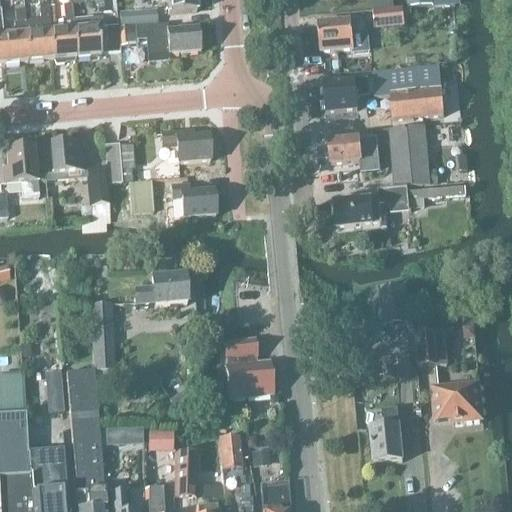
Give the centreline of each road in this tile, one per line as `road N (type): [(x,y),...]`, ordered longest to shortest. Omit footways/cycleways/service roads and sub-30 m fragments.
road 1 (residential): [(312,511),(271,112),(235,92)]
road 2 (residential): [(0,118),(235,92)]
